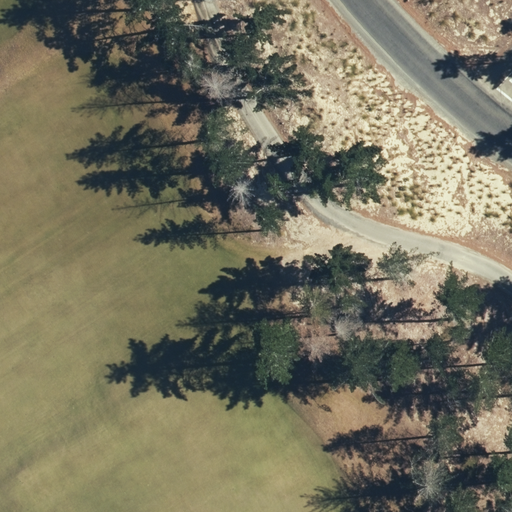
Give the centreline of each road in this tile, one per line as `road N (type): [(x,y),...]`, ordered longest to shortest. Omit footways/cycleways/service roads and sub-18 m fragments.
road 1 (unknown): [(511,283),(387,96)]
road 2 (unclassified): [(511,136),(436,73),(369,0)]
